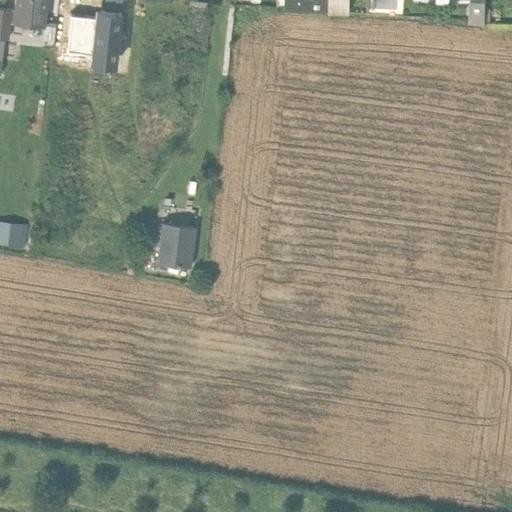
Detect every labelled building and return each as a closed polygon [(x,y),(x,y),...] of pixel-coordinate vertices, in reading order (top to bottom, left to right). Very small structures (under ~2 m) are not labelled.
[(12,0),(12,5),(10,19),(42,23),(45,0),(12,0)] [(281,0),(281,6),(325,10),(345,11),(345,0),(281,0)] [(469,0),(469,21),(484,22),(484,0),(469,0)] [(10,19),(12,5),(0,4),(0,34),(6,35),(8,18),(10,19)] [(0,218),(0,241),(17,243),(19,221),(0,218)] [(157,219),(153,259),(188,263),(192,223),(157,219)]
